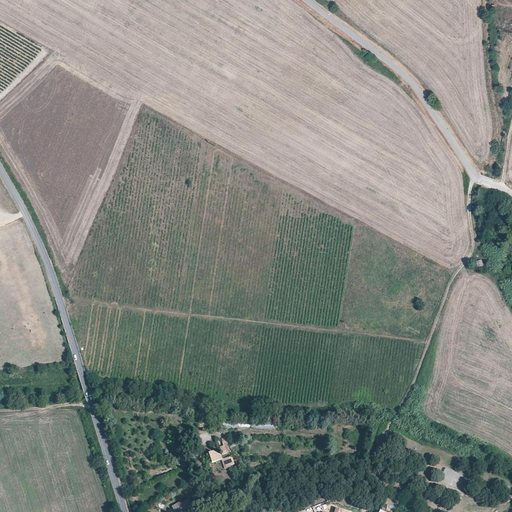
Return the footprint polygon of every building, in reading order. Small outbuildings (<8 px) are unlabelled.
[(492,199),(485,193),(482,198),(487,201),(490,203),(492,199)] [(231,466),(234,464),(228,445),(232,443),(229,436),(222,439),(224,446),(220,447),(222,455),(221,455),(213,451),(209,453),(212,463),(225,459),(227,467),(231,466)] [(225,459),(222,460),(225,469),(231,467),(231,466),(227,467),(225,459)] [(454,486),(460,489),(465,477),(446,469),(441,480),(446,482),(446,483),(454,486)] [(172,507),(174,511),(184,511),(193,507),(189,499),(182,503),(181,501),(172,507)]
